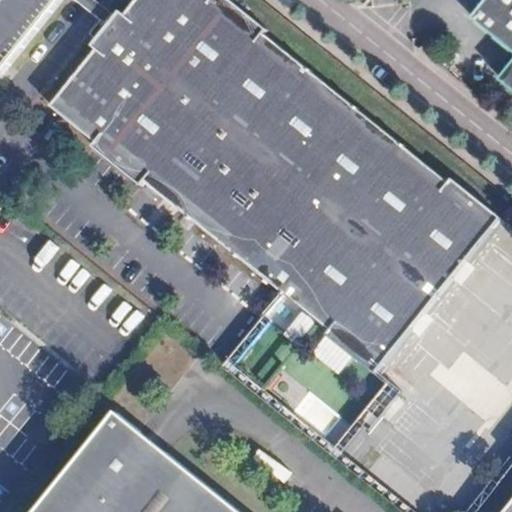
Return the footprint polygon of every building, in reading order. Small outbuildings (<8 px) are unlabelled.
[(0,0),(0,59),(47,0),(0,0)] [(122,0),(112,13),(106,9),(82,38),(88,43),(41,102),(86,138),(84,142),(135,183),(137,180),(322,329),(320,332),(364,367),(490,212),(444,175),(440,179),(254,30),(257,26),(224,0),(122,0)] [(511,91),(511,0),(470,0),(462,11),(509,48),(489,74),(511,91)] [(292,511),(135,384),(30,511),(292,511)] [(511,511),(511,488),(491,511),(511,511)]
